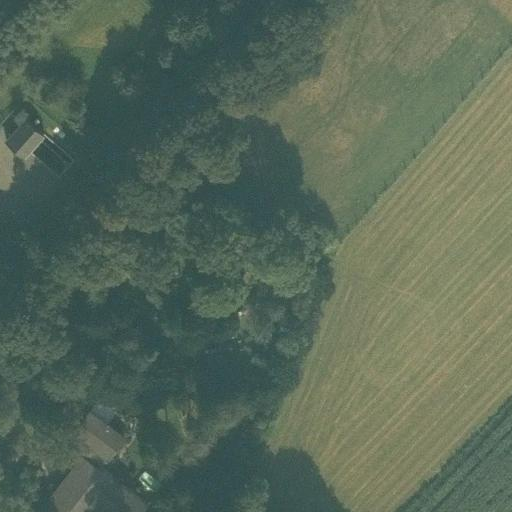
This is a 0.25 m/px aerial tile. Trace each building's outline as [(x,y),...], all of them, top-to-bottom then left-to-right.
[(6,140),(24,155),(28,150),(44,132),(26,117),(6,140)] [(87,171),(44,132),(28,150),(57,176),(56,177),(71,189),(87,171)] [(215,300),(227,308),(252,271),(240,263),(215,300)] [(45,373),(54,380),(68,360),(58,354),(45,373)] [(52,414),(73,429),(87,409),(67,393),(52,414)] [(72,447),(82,455),(84,453),(98,465),(106,454),(109,456),(124,435),(87,409),(73,429),(81,436),(72,447)] [(112,476),(98,465),(84,453),(82,455),(38,511),(85,511),(96,498),(113,511),(139,511),(146,504),(111,477),(112,476)]
